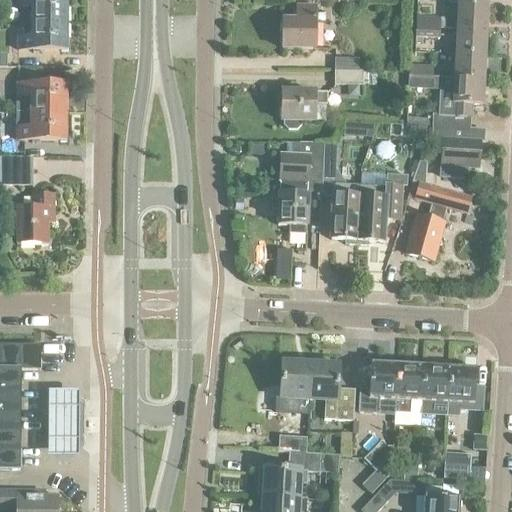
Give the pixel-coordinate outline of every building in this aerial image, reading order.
[(66,0),(17,0),(17,9),(32,9),(31,24),(66,24),(66,0)] [(457,20),(447,20),(447,31),(456,32),(487,33),(488,7),(481,6),(457,5),(457,6),(457,20)] [(416,18),(416,29),(440,30),(440,19),(416,18)] [(314,21),(281,21),(280,49),(313,50),(314,21)] [(31,24),(31,38),(17,38),(17,53),(31,53),(31,52),(66,52),(66,24),(31,24)] [(440,30),(416,29),(415,40),(422,40),(423,40),(439,41),(440,30)] [(456,32),(455,56),(486,57),(487,33),(456,32)] [(455,56),(454,80),(485,81),(486,57),(455,56)] [(335,60),(334,71),(359,71),(359,60),(335,60)] [(433,79),(433,68),(409,67),(409,82),(433,83),(433,79)] [(359,71),(334,71),(334,87),(363,87),(363,73),(359,73),(359,71)] [(409,82),(408,91),(439,92),(438,117),(433,117),(432,121),(432,127),(432,128),(470,131),(471,107),(483,108),(485,81),(454,80),(433,79),(433,83),(409,82)] [(16,85),(16,100),(16,115),(30,115),(64,115),(65,87),(31,87),(31,85),(16,85)] [(281,93),(280,124),(284,124),(284,127),(288,132),(297,132),(302,127),(302,124),(317,124),(317,107),(326,107),(327,95),(317,95),(317,93),(281,93)] [(30,115),(30,129),(16,128),(16,143),(30,143),(64,143),(64,115),(30,115)] [(415,128),(414,141),(426,142),(427,129),(415,128)] [(432,128),(431,142),(441,142),(440,169),(480,172),(481,144),(481,143),(474,142),(474,141),(475,131),(470,131),(432,128)] [(366,164),(381,169),(391,142),(376,137),(366,164)] [(277,197),(277,198),(295,199),(295,191),(305,191),(307,159),(322,159),(322,146),(303,145),(300,145),(299,159),(279,158),(279,162),(278,185),(278,197),(277,197)] [(322,159),(321,184),(330,185),(335,185),(336,171),(337,146),(322,146),(322,159)] [(250,147),(250,157),(263,157),(263,147),(250,147)] [(33,159),(0,158),(0,187),(33,188),(33,159)] [(277,198),(276,227),(287,228),(290,228),(290,236),(304,237),(305,198),(320,199),(321,184),(322,159),(307,159),(305,191),(295,191),(295,199),(277,198)] [(420,164),(412,183),(420,185),(425,186),(427,164),(420,164)] [(382,188),(361,187),(357,248),(365,248),(365,244),(379,244),(380,223),(400,223),(402,189),(408,189),(409,178),(390,177),(389,190),(382,188)] [(412,184),(407,200),(415,202),(419,185),(412,184)] [(414,202),(432,207),(428,219),(415,216),(404,255),(435,263),(446,224),(442,223),(446,211),(467,217),(472,200),(425,187),(419,185),(415,202),(414,202)] [(332,200),(331,242),(345,243),(345,247),(357,248),(361,187),(335,186),(335,196),(332,196),(332,200)] [(32,198),(32,211),(16,211),(17,246),(47,246),(46,217),(52,217),(52,198),(32,198)] [(0,469),(20,470),(20,370),(40,369),(40,345),(0,344),(0,469)] [(276,402),(275,417),(307,419),(308,404),(310,364),(281,362),(279,402),(276,402)] [(310,364),(308,404),(325,405),(324,422),(353,424),(355,392),(339,391),(340,365),(310,364)] [(368,364),(366,391),(359,391),(357,415),(378,416),(379,401),(392,402),(394,366),(368,364)] [(421,367),(394,366),(392,402),(394,402),(394,415),(410,415),(411,403),(419,404),(421,367)] [(447,369),(421,367),(419,404),(445,405),(447,369)] [(447,369),(445,405),(444,417),(456,418),(457,406),(471,406),(473,370),(447,369)] [(84,389),(53,390),(53,455),(85,455),(84,389)] [(393,440),(420,441),(421,418),(410,418),(409,428),(394,428),(393,440)] [(474,437),(473,452),(486,453),(487,438),(474,437)] [(288,455),(305,455),(306,440),(278,438),(277,454),(288,455)] [(379,468),(389,477),(391,475),(392,448),(387,448),(381,442),(363,461),(375,473),(379,468)] [(259,470),(258,487),(261,488),(261,499),(296,502),(299,502),(300,487),(307,487),(307,474),(319,475),(320,456),(306,455),(306,456),(289,455),(288,471),(287,471),(263,469),(262,471),(259,470)] [(442,455),(442,467),(468,469),(469,457),(442,455)] [(403,482),(416,483),(417,466),(404,465),(403,482)] [(468,469),(442,467),(441,480),(467,481),(468,469)] [(379,468),(375,473),(362,487),(370,496),(389,477),(379,468)] [(426,489),(425,498),(422,498),(421,511),(457,511),(459,500),(442,499),(442,490),(426,489)] [(0,492),(0,511),(57,511),(57,498),(44,498),(44,493),(0,492)] [(380,493),(361,511),(379,511),(389,502),(380,493)] [(260,511),(298,511),(299,502),(296,502),(261,499),(260,511)]
